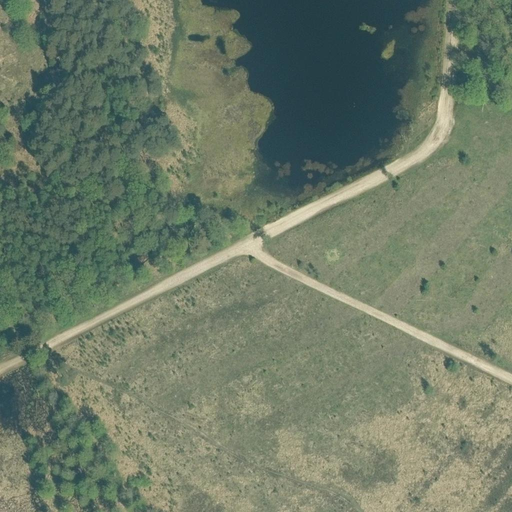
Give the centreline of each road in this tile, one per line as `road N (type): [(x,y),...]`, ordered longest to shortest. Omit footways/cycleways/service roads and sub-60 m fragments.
road 1 (track): [(119,308),(427,150),(447,102),(452,0)]
road 2 (track): [(511,379),(241,247)]
road 3 (track): [(0,368),(119,308)]
